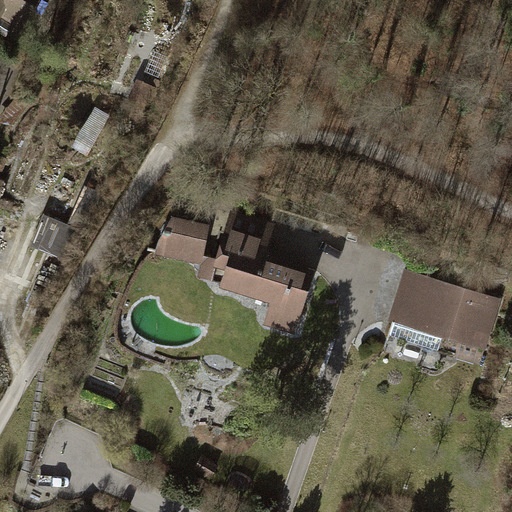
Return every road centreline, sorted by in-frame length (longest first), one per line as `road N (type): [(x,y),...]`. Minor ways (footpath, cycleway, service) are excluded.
road 1 (track): [(168,147),(252,135),(324,139),(380,153),(511,211)]
road 2 (residential): [(0,422),(50,328),(168,147)]
